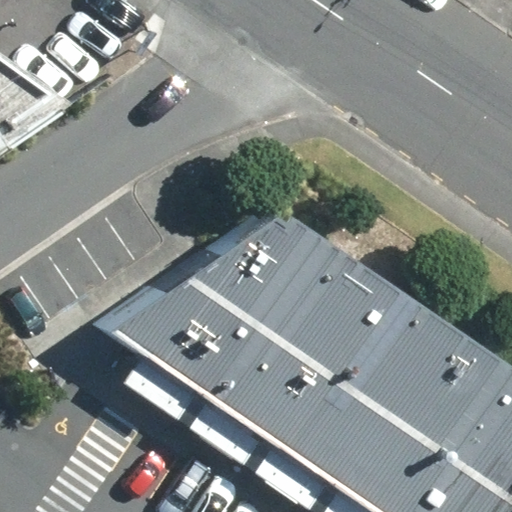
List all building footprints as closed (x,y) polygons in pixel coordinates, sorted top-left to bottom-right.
[(269,224),(256,215),(201,253),(92,326),(130,351),(155,368),(183,388),(189,392),(194,396),(221,414),(249,433),(255,437),(260,440),(286,458),(315,478),(320,481),(325,484),(353,504),(365,511),(494,511),(511,487),(511,375),(491,361),(431,321),(366,276),(302,233),(275,215),(269,224)] [(155,368),(130,351),(121,364),(111,378),(165,415),(183,388),(155,368)] [(183,388),(165,415),(176,423),(194,396),(189,392),(183,388)] [(194,396),(176,423),(230,460),(249,433),(221,414),(194,396)] [(249,433),(230,460),(241,467),(260,440),(255,437),(249,433)] [(260,440),(241,467),(297,505),(315,478),(286,458),(260,440)] [(315,478),(297,505),(306,511),(325,484),(320,481),(315,478)] [(325,484),(306,511),(365,511),(353,504),(325,484)] [(511,511),(511,487),(494,511),(511,511)]
